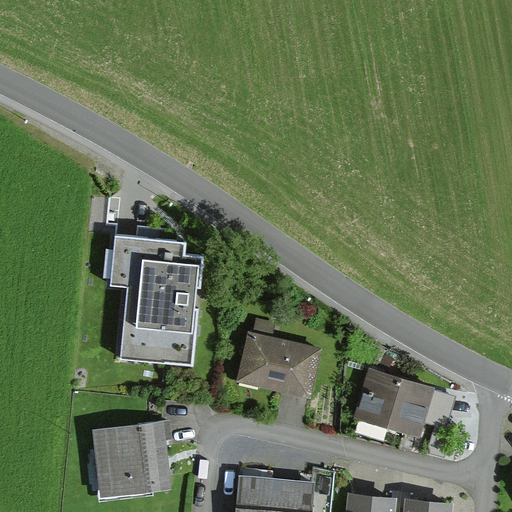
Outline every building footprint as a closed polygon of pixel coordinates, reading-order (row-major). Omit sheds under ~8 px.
[(180,241),(119,234),(114,277),(134,279),(126,351),(188,357),(199,256),(179,254),(180,241)] [(318,348),(249,335),(240,382),(309,395),(318,348)] [(432,383),(369,367),(356,420),(419,436),(432,383)] [(158,421),(98,429),(107,495),(166,487),(158,421)] [(311,511),(315,478),(239,471),(235,511),(311,511)] [(399,511),(400,499),(352,496),(351,511),(399,511)] [(458,511),(459,505),(411,501),(410,511),(458,511)]
